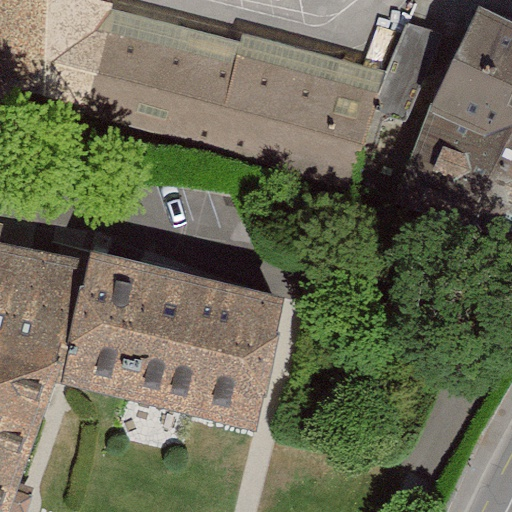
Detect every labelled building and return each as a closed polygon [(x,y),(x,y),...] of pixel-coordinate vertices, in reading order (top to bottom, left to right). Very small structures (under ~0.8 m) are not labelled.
[(0,0),(0,133),(49,118),(358,191),(395,81),(67,0),(0,0)] [(511,18),(495,11),(446,108),(511,135),(511,18)] [(511,135),(446,108),(405,206),(511,244),(511,135)] [(111,256),(0,231),(0,511),(18,511),(67,379),(111,256)] [(67,379),(275,420),(301,295),(111,256),(67,379)]
